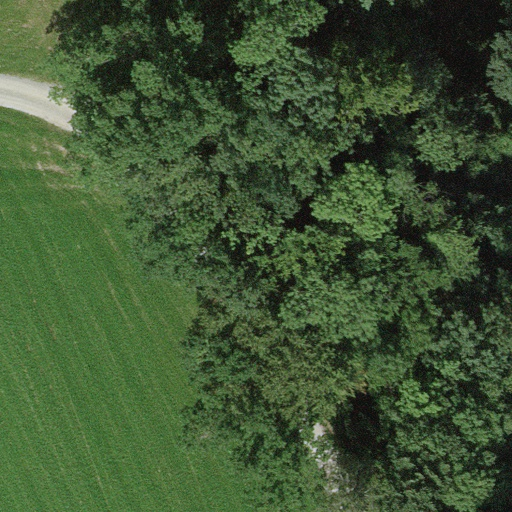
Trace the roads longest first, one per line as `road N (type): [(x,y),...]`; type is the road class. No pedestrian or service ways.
road 1 (track): [(0,94),(88,122),(159,182),(359,511)]
road 2 (track): [(110,0),(132,71),(114,139)]
